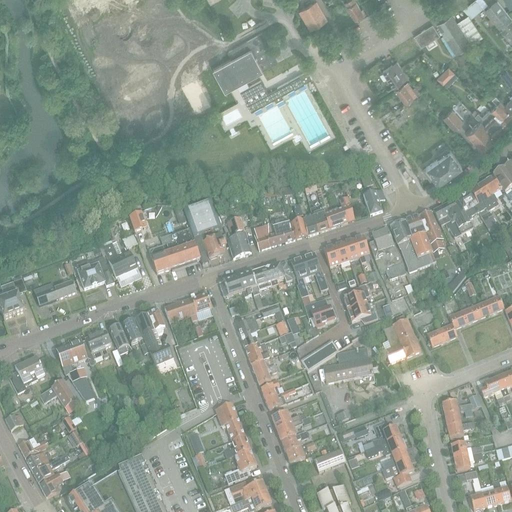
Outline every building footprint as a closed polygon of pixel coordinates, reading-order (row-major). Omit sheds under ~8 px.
[(347,7),(355,21),(365,15),(364,13),(363,13),(354,0),(347,0),(348,1),(345,3),(348,7),(347,7)] [(471,19),(483,9),(476,0),(463,10),(471,19)] [(511,17),(498,0),(485,11),(511,42),(511,41),(511,17)] [(314,2),(299,11),(310,30),(325,21),(314,2)] [(459,53),(472,45),(483,38),(475,26),(479,24),(476,19),(472,21),(468,16),(457,23),(452,15),(437,25),(456,55),(461,61),(463,59),(459,53)] [(427,44),(439,36),(433,25),(414,37),(421,47),(426,54),(428,52),(429,54),(432,51),(427,44)] [(225,91),(278,63),(274,55),(270,57),(263,43),(266,41),(262,33),(228,52),(232,59),(213,69),(225,91)] [(394,88),(408,78),(397,62),(392,66),(392,65),(382,72),(394,88)] [(261,80),(241,91),(252,112),(275,99),(276,102),(282,99),(281,96),(311,80),(307,72),(268,93),(261,80)] [(406,104),(418,96),(408,83),(396,91),(406,104)] [(496,105),(490,110),(506,128),(511,121),(511,112),(505,106),(496,96),(491,100),(496,105)] [(378,114),(382,120),(393,113),(389,107),(378,114)] [(476,116),(481,121),(496,137),(506,128),(490,110),(488,108),(481,116),(479,114),(476,116)] [(455,130),(464,122),(453,110),(444,118),(455,130)] [(385,126),(397,119),(393,113),(382,120),(385,126)] [(496,137),(481,121),(467,134),(482,151),(496,137)] [(437,183),(462,165),(451,149),(450,150),(447,146),(437,153),(440,157),(427,167),(423,170),(431,182),(435,179),(437,183)] [(511,164),(503,170),(511,182),(511,164)] [(492,178),(500,192),(502,191),(505,194),(511,190),(511,182),(503,170),(492,178)] [(369,175),(360,178),(364,190),(373,186),(369,175)] [(492,178),(469,193),(478,207),(476,209),(476,210),(489,232),(497,227),(487,210),(492,206),(495,210),(499,207),(496,204),(498,203),(493,197),(500,192),(492,178)] [(315,186),(304,189),(306,196),(317,192),(315,186)] [(282,198),(294,195),(293,188),(280,191),(282,198)] [(381,192),(376,194),(376,193),(362,198),(369,218),(383,213),(379,203),(385,201),(381,192)] [(478,207),(469,193),(456,201),(468,223),(472,221),(469,215),(473,212),(475,217),(478,216),(488,232),(489,232),(476,210),(476,209),(478,207)] [(324,216),(329,231),(355,222),(348,199),(339,202),(342,210),(324,216)] [(449,204),(444,207),(453,225),(454,225),(455,227),(449,230),(454,241),(473,231),(468,223),(456,201),(449,205),(449,204)] [(197,205),(182,208),(190,230),(190,232),(200,261),(200,260),(202,266),(208,264),(205,254),(207,253),(209,261),(224,256),(223,252),(226,251),(222,239),(221,239),(221,237),(220,237),(218,231),(221,230),(212,203),(198,208),(197,205)] [(298,224),(290,227),(295,242),(308,238),(303,220),(299,207),(294,209),(298,224)] [(453,225),(444,207),(439,210),(433,213),(441,228),(450,224),(451,226),(453,225)] [(329,231),(324,216),(323,213),(317,215),(315,209),(310,211),(312,216),(318,235),(329,231)] [(140,213),(129,218),(135,233),(147,228),(140,213)] [(443,242),(438,230),(430,214),(418,218),(428,244),(429,243),(433,255),(444,250),(441,243),(443,242)] [(318,235),(312,216),(303,220),(308,238),(318,235)] [(428,244),(418,218),(390,229),(397,247),(399,251),(400,251),(408,272),(407,273),(408,276),(417,272),(435,264),(432,255),(428,244)] [(233,261),(252,255),(245,236),(240,220),(227,224),(231,239),(227,240),(233,261)] [(271,225),(265,227),(271,249),(295,242),(290,227),(289,224),(288,224),(286,220),(271,224),(271,225)] [(498,236),(506,231),(503,226),(495,231),(498,236)] [(254,230),(256,237),(254,238),(259,252),(271,249),(265,227),(254,230)] [(168,238),(178,268),(200,261),(190,232),(190,230),(168,238)] [(389,283),(405,277),(395,248),(393,247),(387,230),(371,236),(374,243),(369,245),(375,262),(381,260),(389,283)] [(122,240),(127,250),(138,246),(133,235),(122,240)] [(168,238),(160,240),(162,247),(163,247),(171,271),(178,268),(168,238)] [(369,256),(363,238),(352,241),(359,259),(369,256)] [(359,259),(352,241),(343,245),(349,263),(359,259)] [(102,248),(108,263),(116,280),(137,270),(130,254),(120,258),(119,255),(117,256),(112,245),(102,248)] [(349,263),(343,245),(333,248),(339,266),(349,263)] [(162,247),(148,252),(157,276),(171,271),(163,247),(162,247)] [(323,252),(329,270),(339,266),(333,248),(323,252)] [(313,255),(302,259),(309,278),(315,276),(321,294),(328,291),(324,279),(322,279),(313,255)] [(115,286),(104,259),(90,264),(89,261),(79,265),(77,264),(75,265),(74,267),(75,269),(77,270),(78,273),(77,273),(84,291),(104,284),(106,288),(115,286)] [(302,259),(291,263),(299,287),(297,288),(301,300),(308,298),(302,280),(309,278),(302,259)] [(265,271),(270,284),(272,289),(278,286),(276,282),(284,279),(286,284),(292,281),(286,264),(280,267),(279,266),(265,271)] [(460,270),(453,273),(459,287),(464,281),(460,270)] [(270,284),(265,271),(251,276),(256,289),(270,284)] [(253,297),(258,311),(263,309),(256,289),(251,276),(251,275),(235,280),(240,295),(243,294),(245,299),(249,298),(253,297)] [(21,280),(0,288),(0,310),(4,321),(25,313),(18,296),(26,293),(21,280)] [(235,280),(219,286),(224,300),(230,298),(240,295),(235,280)] [(53,285),(34,292),(40,308),(77,294),(73,283),(54,290),(53,285)] [(470,285),(465,287),(470,299),(475,296),(470,285)] [(369,298),(366,288),(352,292),(354,298),(344,302),(348,313),(367,306),(365,301),(369,298)] [(418,302),(414,293),(407,296),(411,305),(418,302)] [(206,296),(190,302),(195,316),(211,310),(206,296)] [(486,303),(491,316),(504,310),(498,298),(486,303)] [(190,302),(164,311),(169,326),(177,347),(198,340),(192,323),(190,319),(195,317),(195,316),(190,302)] [(322,306),(321,303),(304,309),(309,322),(313,320),(317,330),(325,327),(324,325),(335,322),(334,320),(336,320),(332,308),(330,309),(328,304),(322,306)] [(491,316),(486,303),(474,308),(479,321),(491,316)] [(367,306),(348,313),(352,324),(362,321),(364,326),(377,322),(374,311),(369,312),(367,306)] [(274,314),(279,312),(277,307),(261,313),(263,318),(274,314)] [(388,307),(382,309),(386,320),(392,318),(388,307)] [(479,321),(474,308),(461,313),(466,326),(479,321)] [(237,309),(229,311),(232,319),(240,317),(237,309)] [(148,315),(157,338),(162,336),(163,333),(162,330),(165,329),(157,311),(148,315)] [(283,323),(279,312),(274,314),(278,325),(283,323)] [(452,326),(454,331),(466,326),(461,313),(449,319),(452,326)] [(148,315),(135,321),(144,343),(157,338),(148,315)] [(287,323),(293,337),(299,335),(294,320),(287,323)] [(145,357),(149,355),(143,341),(142,342),(133,321),(122,326),(131,346),(139,343),(145,357)] [(241,339),(255,334),(259,332),(255,321),(236,328),(241,339)] [(396,336),(411,330),(407,321),(392,328),(393,328),(384,332),(388,343),(398,339),(396,336)] [(277,326),(281,338),(288,335),(283,323),(278,325),(277,326)] [(457,338),(454,331),(452,326),(439,331),(444,344),(457,338)] [(117,352),(129,347),(120,327),(109,332),(117,352)] [(398,339),(388,343),(391,350),(385,353),(390,365),(405,359),(406,360),(421,354),(411,330),(396,336),(398,339)] [(444,344),(439,331),(426,336),(432,349),(444,344)] [(86,343),(91,356),(100,353),(103,361),(108,359),(105,350),(111,348),(105,334),(85,341),(86,343)] [(246,352),(259,347),(260,346),(255,334),(241,339),(246,352)] [(157,338),(144,343),(155,369),(173,361),(168,347),(162,349),(157,338)] [(332,342),(327,346),(334,357),(339,353),(334,345),(332,342)] [(74,365),(87,360),(90,368),(95,366),(91,356),(86,343),(82,345),(81,343),(68,348),(71,356),(74,365)] [(327,346),(321,349),(328,360),(334,357),(327,346)] [(246,352),(252,367),(262,363),(259,355),(262,354),(259,347),(246,352)] [(71,356),(68,348),(56,352),(66,377),(67,377),(85,403),(96,399),(93,391),(91,392),(86,379),(87,379),(84,370),(75,373),(72,366),(74,365),(71,356)] [(321,349),(316,352),(323,363),(328,360),(321,349)] [(327,386),(373,377),(370,361),(369,362),(366,350),(337,356),(339,368),(324,371),(327,386)] [(132,351),(127,353),(132,362),(137,360),(132,351)] [(274,352),(266,355),(269,361),(276,358),(274,352)] [(311,356),(318,367),(323,363),(316,352),(311,356)] [(311,356),(306,359),(313,370),(318,367),(311,356)] [(36,379),(37,379),(44,376),(52,372),(50,368),(42,371),(36,359),(15,369),(17,373),(8,377),(16,396),(26,391),(25,388),(37,381),(36,379)] [(308,373),(313,370),(306,359),(301,362),(300,362),(308,373)] [(267,361),(262,363),(252,367),(259,388),(270,384),(267,376),(271,374),(271,376),(278,373),(275,367),(269,369),(267,361)] [(500,393),(502,399),(496,401),(499,408),(506,406),(505,403),(511,401),(509,397),(507,390),(511,389),(505,376),(494,381),(500,393)] [(500,393),(494,381),(483,385),(485,391),(480,393),(483,400),(500,393)] [(79,409),(63,382),(52,389),(52,390),(51,390),(56,398),(57,398),(69,415),(79,409)] [(279,396),(277,389),(279,388),(277,382),(270,384),(271,387),(261,391),(265,402),(279,396)] [(312,396),(308,385),(302,388),(306,398),(312,396)] [(44,406),(56,398),(51,390),(39,398),(44,406)] [(279,396),(265,402),(269,412),(280,408),(278,403),(289,398),(287,393),(279,396)] [(444,418),(458,415),(464,414),(471,412),(474,412),(481,408),(476,397),(468,400),(471,406),(457,409),(455,403),(453,404),(442,406),(444,418)] [(232,406),(215,412),(221,428),(225,427),(231,444),(244,438),(232,406)] [(271,419),(276,431),(301,422),(307,419),(305,416),(289,422),(286,413),(271,419)] [(346,413),(336,417),(339,424),(349,420),(346,413)] [(458,415),(444,418),(447,430),(460,427),(458,415)] [(29,429),(32,427),(30,423),(27,425),(26,424),(24,425),(19,417),(17,418),(16,416),(5,422),(16,444),(32,435),(29,429)] [(165,427),(176,422),(174,418),(163,423),(165,427)] [(503,421),(508,431),(511,429),(511,420),(511,418),(503,421)] [(69,435),(76,431),(68,419),(62,423),(69,435)] [(301,422),(276,431),(281,443),(296,438),(293,430),(302,426),(301,422)] [(154,435),(165,428),(162,424),(151,431),(154,435)] [(395,428),(390,430),(388,424),(375,430),(379,441),(372,443),(375,449),(400,439),(395,428)] [(447,430),(449,442),(463,439),(462,433),(475,430),(474,424),(460,427),(447,430)] [(114,437),(117,431),(111,427),(108,434),(114,437)] [(356,440),(367,436),(365,428),(353,433),(356,440)] [(84,444),(77,433),(67,439),(74,450),(84,444)] [(281,443),(285,455),(298,450),(295,443),(300,441),(301,442),(309,439),(306,433),(296,438),(281,443)] [(203,453),(196,436),(189,439),(197,456),(203,453)] [(231,444),(234,451),(224,455),(227,461),(234,458),(250,452),(244,438),(231,444)] [(391,456),(404,450),(400,439),(375,449),(377,455),(389,450),(391,456)] [(18,448),(25,460),(48,448),(45,442),(35,447),(32,440),(18,448)] [(306,447),(308,453),(316,450),(313,444),(306,447)] [(453,461),(467,458),(464,445),(450,448),(453,461)] [(470,449),(473,463),(478,462),(477,454),(482,453),(481,448),(475,449),(475,448),(470,449)] [(300,449),(298,450),(285,455),(290,466),(305,461),(300,449)] [(404,450),(391,456),(394,462),(388,464),(381,466),(383,471),(409,462),(404,450)] [(510,459),(507,450),(501,451),(504,461),(510,459)] [(321,453),(323,459),(314,463),(318,475),(345,465),(340,453),(328,457),(325,451),(321,453)] [(501,461),(504,461),(501,451),(495,453),(498,462),(501,461)] [(250,452),(234,458),(239,472),(225,477),(228,486),(250,478),(248,472),(256,469),(250,452)] [(26,461),(32,474),(49,465),(51,464),(49,465),(43,453),(35,457),(35,456),(26,461)] [(498,462),(495,453),(489,454),(492,464),(498,462)] [(201,471),(207,468),(202,455),(196,457),(201,471)] [(49,465),(32,474),(38,484),(53,476),(51,471),(53,470),(69,462),(66,456),(51,464),(49,465)] [(467,458),(453,461),(456,473),(470,470),(467,458)] [(89,489),(67,502),(73,511),(164,511),(141,460),(118,470),(120,473),(90,491),(89,489)] [(355,460),(348,463),(352,472),(358,469),(355,460)] [(383,471),(381,472),(385,482),(393,479),(397,489),(411,484),(408,475),(413,473),(409,462),(383,471)] [(58,476),(52,480),(39,487),(46,500),(59,493),(56,488),(62,484),(70,480),(66,472),(58,476)] [(472,485),(476,498),(469,500),(472,511),(477,511),(486,510),(482,497),(476,473),(457,478),(459,485),(473,481),(473,485),(472,485)] [(258,497),(266,494),(262,483),(247,489),(245,484),(228,491),(231,498),(226,500),(228,503),(232,501),(234,506),(251,500),(250,497),(257,494),(258,497)] [(349,511),(347,507),(350,506),(343,488),(328,494),(327,492),(316,496),(321,509),(324,508),(325,511),(349,511)] [(494,493),(497,507),(510,503),(507,490),(494,493)] [(482,497),(486,510),(497,507),(494,493),(482,497)] [(251,500),(234,506),(230,508),(231,511),(244,511),(248,511),(256,511),(271,506),(266,494),(258,497),(257,494),(250,497),(251,500)] [(417,502),(404,507),(406,511),(407,511),(419,507),(417,502)]
